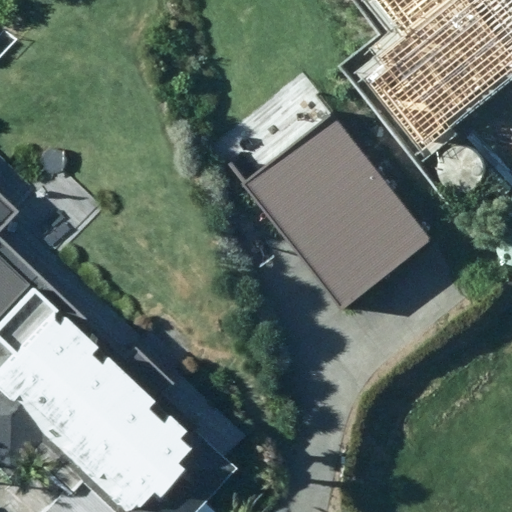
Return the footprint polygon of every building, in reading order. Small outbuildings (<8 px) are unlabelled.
[(511,0),(385,0),(415,37),(391,56),(399,67),(381,81),(434,148),(456,131),(451,125),(511,76),(511,0)] [(249,194),(349,321),(439,250),(339,123),(249,194)] [(71,233),(77,212),(68,194),(48,188),(30,198),(23,217),(33,235),(53,241),(71,233)] [(193,511),(233,470),(34,285),(0,253),(0,229),(11,217),(0,206),(0,347),(1,348),(0,349),(0,472),(6,478),(26,456),(64,491),(44,511),(193,511)] [(169,399),(180,392),(183,380),(176,370),(164,366),(153,374),(151,385),(158,396),(169,399)]
